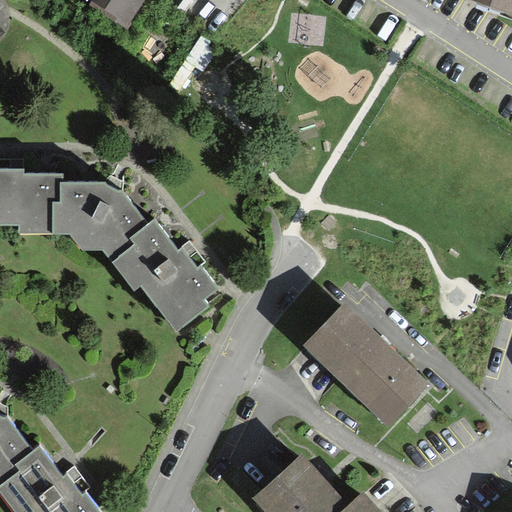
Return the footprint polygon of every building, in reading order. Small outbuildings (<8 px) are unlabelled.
[(91,0),(92,1),(89,5),(126,29),(145,0),(91,0)] [(511,0),(474,0),(511,13),(511,0)] [(60,182),(64,182),(63,174),(25,174),(25,169),(13,169),(0,169),(0,225),(20,225),(20,235),(53,235),(53,201),(60,201),(60,182)] [(64,182),(60,182),(60,201),(53,201),(53,235),(70,234),(83,250),(103,251),(112,262),(135,244),(130,237),(148,224),(122,190),(118,191),(112,188),(106,184),(104,181),(64,182)] [(179,250),(155,218),(148,224),(130,237),(135,244),(112,262),(133,290),(140,284),(176,332),(211,306),(205,298),(218,287),(202,265),(198,268),(190,257),(182,247),(179,250)] [(190,241),(182,247),(190,257),(198,268),(202,265),(206,262),(190,241)] [(304,346),(388,428),(430,385),(385,342),(345,303),(304,346)] [(0,402),(0,414),(5,417),(8,416),(8,407),(0,402)] [(0,485),(20,471),(15,464),(33,451),(8,416),(5,417),(0,414),(0,485)] [(59,470),(40,445),(33,451),(15,464),(20,471),(0,485),(0,491),(15,511),(24,511),(26,511),(27,511),(101,511),(85,490),(90,487),(75,466),(67,472),(68,473),(64,477),(59,470)] [(339,511),(348,504),(325,479),(302,453),(252,498),(264,511),(339,511)] [(381,511),(363,491),(348,504),(339,511),(381,511)]
